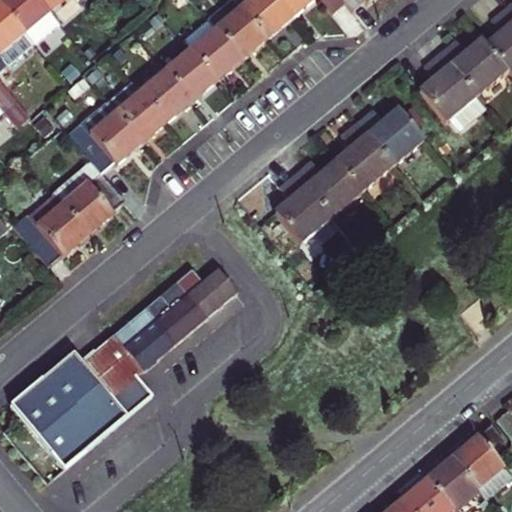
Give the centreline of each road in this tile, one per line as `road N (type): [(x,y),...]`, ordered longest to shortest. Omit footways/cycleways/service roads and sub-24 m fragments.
road 1 (residential): [(0,368),(442,0)]
road 2 (tertiary): [(511,351),(319,511)]
